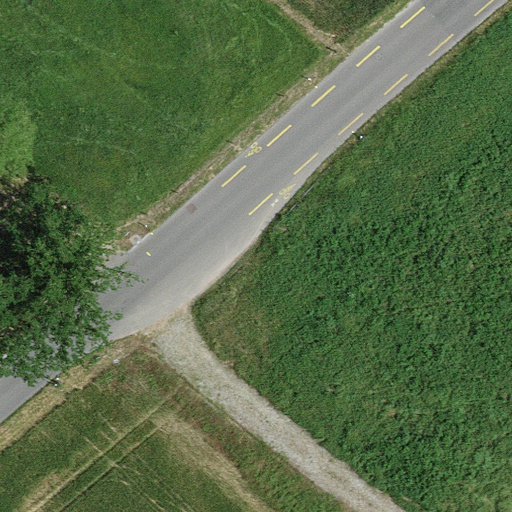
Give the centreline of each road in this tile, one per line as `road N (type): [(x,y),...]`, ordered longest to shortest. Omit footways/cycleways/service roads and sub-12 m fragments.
road 1 (tertiary): [(465,0),(0,397)]
road 2 (track): [(125,296),(389,511)]
road 3 (track): [(0,186),(148,278)]
